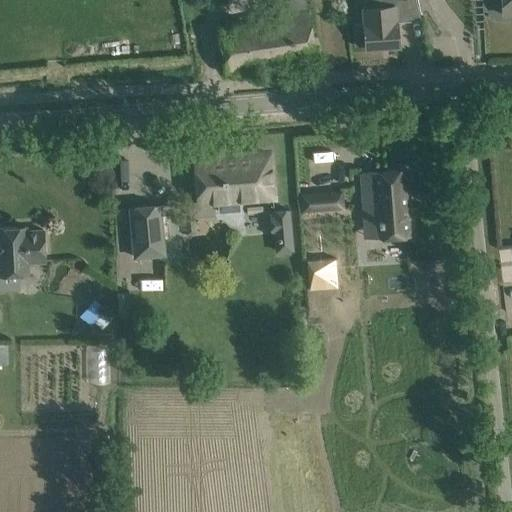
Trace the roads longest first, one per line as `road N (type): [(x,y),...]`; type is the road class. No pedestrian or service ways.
road 1 (tertiary): [(464,92),(0,125)]
road 2 (unclassified): [(508,511),(464,92)]
